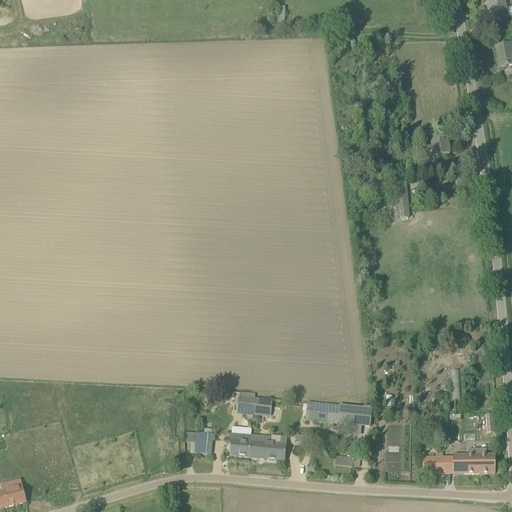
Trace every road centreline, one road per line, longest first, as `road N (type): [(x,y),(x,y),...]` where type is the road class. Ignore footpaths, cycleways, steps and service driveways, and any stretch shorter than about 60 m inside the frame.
road 1 (unclassified): [(511,447),(483,161),(453,0)]
road 2 (unclassified): [(66,511),(207,477),(511,489)]
